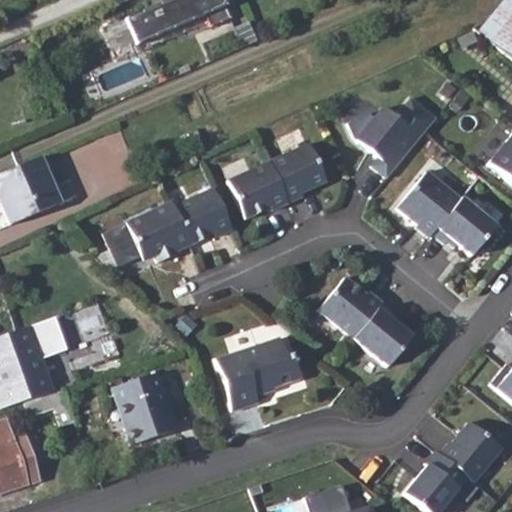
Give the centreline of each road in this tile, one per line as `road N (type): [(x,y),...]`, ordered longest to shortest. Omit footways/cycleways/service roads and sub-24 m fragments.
road 1 (residential): [(72,511),(331,426),(369,436),(396,424),(470,329)]
road 2 (residential): [(470,329),(358,235),(323,234),(215,283)]
